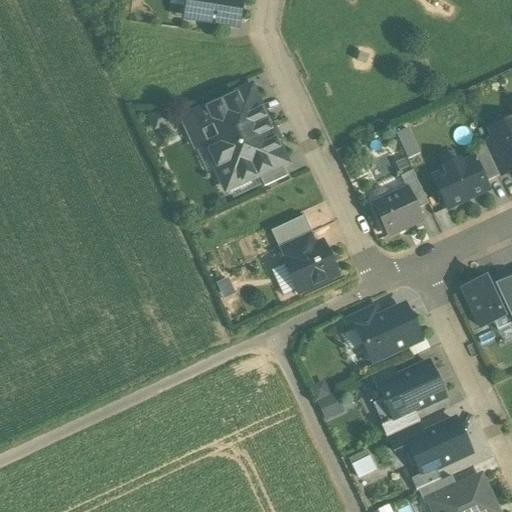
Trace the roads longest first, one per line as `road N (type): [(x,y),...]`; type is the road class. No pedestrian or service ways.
road 1 (residential): [(271,0),(266,36),(379,284)]
road 2 (track): [(271,337),(0,463)]
road 3 (residential): [(423,265),(511,463)]
road 4 (track): [(271,337),(353,511)]
road 5 (residential): [(379,284),(271,337)]
